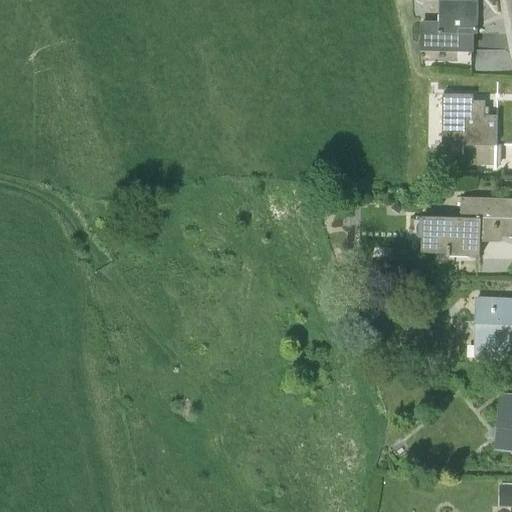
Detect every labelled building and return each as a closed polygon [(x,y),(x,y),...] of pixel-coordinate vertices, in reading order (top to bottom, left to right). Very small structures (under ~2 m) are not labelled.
[(479,1),(459,0),(440,0),(439,21),(422,21),(421,49),(452,50),(472,50),(473,34),(478,34),(479,1)] [(489,101),(469,101),(469,94),(444,94),(443,145),(477,145),(497,145),(497,115),(489,115),(489,101)] [(511,198),(496,198),(461,197),(461,217),(424,217),(422,251),(450,253),(450,255),(481,256),(481,241),(494,241),(495,237),(511,237),(511,198)] [(395,203),(392,208),(400,213),(403,208),(395,203)] [(400,299),(397,292),(386,296),(389,303),(400,299)] [(511,299),(478,299),(476,354),(511,354),(511,299)] [(511,395),(500,394),(494,449),(511,450),(511,395)] [(511,484),(500,485),(500,506),(511,506),(511,484)]
